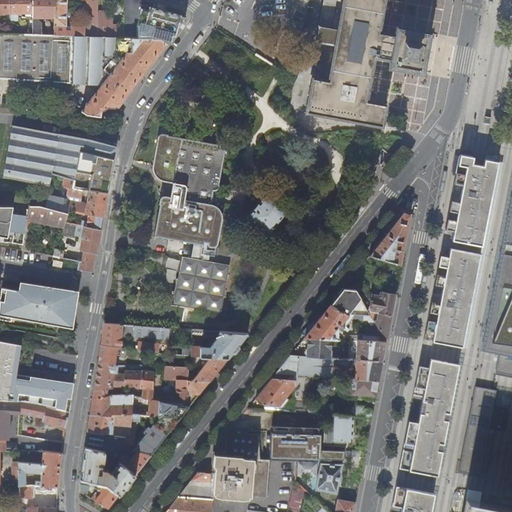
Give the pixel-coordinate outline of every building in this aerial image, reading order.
[(0,0),(0,12),(10,13),(10,0),(0,0)] [(19,13),(33,13),(33,0),(10,0),(10,13),(19,13)] [(39,17),(55,17),(55,0),(33,0),(33,13),(33,29),(33,35),(46,35),(46,32),(42,32),(42,23),(39,20),(39,17)] [(86,0),(86,1),(86,26),(72,26),(71,30),(66,30),(67,0),(55,0),(55,17),(54,35),(124,37),(124,25),(118,25),(118,23),(98,23),(99,12),(98,12),(98,0),(86,0)] [(137,26),(142,0),(125,0),(125,37),(137,38),(137,26)] [(321,42),(326,43),(335,45),(329,77),(323,76),(322,77),(319,77),(318,79),(312,78),(306,112),(382,125),(385,105),(366,101),(374,56),(391,59),(389,68),(423,74),(431,33),(397,27),(395,36),(378,32),(384,0),(324,0),(320,26),(319,26),(316,41),(321,42)] [(0,77),(101,85),(126,53),(124,49),(125,37),(124,37),(54,35),(46,35),(33,35),(30,35),(0,33),(0,77)] [(162,48),(167,43),(160,38),(137,38),(125,37),(124,49),(126,53),(101,85),(87,103),(86,102),(84,104),(85,105),(81,111),(88,115),(95,116),(100,116),(101,111),(107,107),(121,108),(123,100),(158,56),(162,48)] [(321,69),(326,43),(321,42),(316,68),(321,69)] [(92,140),(13,124),(2,175),(50,185),(52,173),(75,180),(81,151),(89,153),(95,155),(114,160),(115,160),(117,147),(92,140)] [(212,198),(213,192),(213,190),(215,190),(217,189),(219,187),(219,186),(226,146),(168,136),(168,135),(162,134),(160,134),(158,137),(152,169),(153,172),(155,175),(157,178),(159,179),(162,181),(165,182),(167,182),(170,183),(173,183),(170,196),(163,195),(161,196),(160,198),(159,204),(160,204),(155,236),(194,243),(191,259),(182,257),(174,304),(221,312),(229,266),(203,261),(203,259),(209,260),(210,255),(202,253),(204,242),(208,242),(208,244),(208,245),(209,246),(214,247),(216,246),(217,244),(222,217),(222,213),(221,211),(220,209),(218,208),(214,205),(211,203),(211,201),(212,198)] [(81,151),(75,180),(74,187),(90,190),(108,193),(115,160),(114,160),(95,155),(93,163),(91,163),(90,165),(91,167),(95,168),(96,164),(97,165),(97,168),(93,184),(84,183),(85,179),(83,179),(87,162),(89,153),(81,151)] [(474,157),(460,154),(453,191),(461,192),(459,202),(451,200),(445,229),(454,231),(452,240),(482,246),(498,161),(484,159),(483,165),(472,163),(474,157)] [(165,182),(163,195),(170,196),(173,183),(170,183),(167,182),(165,182)] [(63,198),(49,194),(47,206),(69,211),(70,210),(73,210),(83,212),(104,217),(108,193),(90,190),(88,200),(86,200),(85,202),(85,203),(72,201),(64,198),(63,198)] [(511,194),(503,243),(482,351),(499,354),(495,372),(511,375),(511,194)] [(248,217),(269,234),(287,211),(265,196),(248,217)] [(0,239),(24,244),(27,216),(12,213),(12,207),(0,204),(0,239)] [(76,235),(78,224),(77,224),(67,222),(69,214),(69,211),(47,206),(38,204),(35,205),(29,204),(27,216),(24,244),(23,250),(30,252),(37,221),(64,226),(63,233),(75,236),(76,235)] [(103,220),(104,217),(83,212),(82,217),(81,224),(85,225),(101,229),(103,220)] [(404,212),(370,255),(401,265),(405,243),(411,215),(404,212)] [(81,224),(78,224),(76,235),(83,237),(85,225),(81,224)] [(82,261),(80,261),(78,269),(82,270),(92,272),(96,253),(97,254),(101,229),(85,225),(83,237),(81,250),(84,251),(82,261)] [(432,341),(462,347),(481,253),(450,248),(449,256),(441,255),(435,284),(443,286),(440,302),(432,301),(424,339),(432,340),(432,341)] [(56,250),(55,256),(66,258),(67,253),(64,252),(64,251),(56,250)] [(22,282),(19,281),(18,290),(1,288),(0,294),(0,315),(55,324),(66,326),(73,327),(75,316),(79,290),(75,290),(22,282)] [(351,310),(361,298),(356,289),(344,288),(331,304),(348,313),(350,314),(353,311),(351,310)] [(372,295),(370,311),(373,312),(375,312),(378,312),(392,315),(395,295),(381,293),(381,297),(372,295)] [(341,329),(342,328),(344,325),(341,322),(348,314),(348,313),(331,304),(305,337),(308,337),(331,338),(337,339),(338,327),(341,329)] [(377,319),(374,321),(379,328),(383,333),(387,338),(390,324),(392,315),(378,312),(377,319)] [(376,333),(383,334),(383,333),(379,328),(374,321),(371,316),(350,314),(348,313),(348,314),(351,316),(355,319),(367,320),(376,333)] [(344,325),(351,316),(348,314),(341,322),(344,325)] [(121,347),(124,325),(123,324),(121,324),(104,322),(101,344),(117,345),(121,347)] [(169,339),(170,328),(135,325),(134,335),(169,339)] [(195,342),(192,342),(191,356),(206,357),(229,357),(248,333),(204,330),(203,338),(213,339),(215,337),(217,339),(210,348),(201,347),(194,347),(195,342)] [(329,357),(331,338),(308,337),(307,356),(329,357)] [(357,344),(356,359),(383,361),(385,352),(386,342),(381,341),(380,341),(354,340),(353,344),(357,344)] [(71,398),(73,386),(23,378),(23,379),(16,378),(17,373),(19,360),(21,345),(0,341),(0,400),(21,403),(38,404),(56,408),(58,408),(70,410),(71,398)] [(139,343),(138,350),(146,352),(158,353),(159,345),(139,343)] [(121,351),(121,347),(117,345),(101,344),(98,362),(115,365),(118,365),(118,362),(115,362),(117,351),(121,351)] [(333,368),(334,358),(329,357),(307,356),(291,354),(276,373),(316,376),(346,378),(379,380),(381,371),(383,361),(356,359),(356,369),(350,369),(333,368)] [(192,374),(189,373),(188,381),(210,381),(229,357),(206,357),(208,361),(196,376),(192,374)] [(399,468),(437,476),(459,364),(431,358),(429,367),(419,365),(414,395),(423,397),(418,422),(409,420),(399,468)] [(114,373),(115,365),(98,362),(94,389),(108,388),(112,388),(114,373)] [(153,399),(153,392),(155,366),(143,366),(142,372),(126,370),(125,374),(114,373),(112,388),(130,387),(143,388),(143,397),(147,398),(151,399),(153,399)] [(176,394),(176,404),(187,406),(188,394),(200,394),(210,381),(188,381),(189,373),(189,368),(166,367),(165,380),(177,381),(176,394)] [(23,378),(73,386),(74,383),(24,374),(17,373),(16,378),(23,379),(23,378)] [(315,390),(316,376),(276,373),(272,378),(295,380),(295,412),(309,412),(311,390),(315,390)] [(290,400),(281,411),(295,412),(295,380),(272,378),(256,399),(265,406),(279,407),(286,397),(290,400)] [(374,396),(376,396),(379,380),(346,378),(346,384),(351,384),(350,394),(369,395),(369,396),(371,397),(374,397),(374,396)] [(492,389),(475,386),(459,472),(480,476),(497,390),(492,389)] [(107,395),(108,388),(94,389),(93,397),(107,395)] [(176,394),(153,392),(153,399),(160,401),(176,404),(176,394)] [(136,399),(137,396),(134,395),(134,394),(111,394),(111,395),(107,395),(93,397),(90,414),(112,416),(112,413),(133,414),(134,399),(136,399)] [(151,399),(150,412),(150,415),(151,415),(158,415),(160,401),(153,399),(151,399)] [(21,403),(0,400),(0,419),(8,419),(9,412),(20,413),(21,403)] [(176,404),(160,401),(158,415),(182,416),(190,406),(187,406),(176,404)] [(51,424),(66,427),(70,410),(58,408),(56,408),(38,404),(21,403),(20,413),(22,413),(43,417),(42,420),(51,424)] [(347,406),(346,415),(354,416),(365,416),(365,418),(372,419),(373,410),(364,409),(364,406),(351,405),(351,406),(347,406)] [(132,420),(140,421),(140,414),(133,414),(112,413),(112,416),(90,414),(88,431),(112,433),(113,424),(131,426),(132,420)] [(140,442),(135,441),(133,450),(147,454),(152,454),(182,416),(158,415),(151,415),(150,421),(152,422),(151,423),(153,424),(150,428),(148,426),(146,429),(144,427),(142,430),(144,432),(143,433),(145,434),(140,441),(140,440),(140,442)] [(352,441),(353,425),(354,425),(355,424),(355,419),(355,418),(354,418),(354,416),(346,415),(335,415),(334,431),(325,430),(324,445),(348,446),(348,440),(352,441)] [(114,435),(112,433),(88,431),(85,446),(105,451),(108,452),(107,454),(120,462),(135,475),(152,454),(147,454),(133,450),(123,448),(125,437),(114,435)] [(345,450),(320,449),(322,433),(317,433),(314,433),(272,432),(270,432),(269,458),(322,460),(322,463),(323,463),(331,464),(331,460),(343,460),(343,459),(345,451),(345,450)] [(214,452),(212,473),(215,473),(214,493),(221,493),(221,495),(243,497),(244,495),(267,497),(270,460),(260,460),(259,454),(259,442),(259,436),(228,434),(227,453),(214,452)] [(126,437),(125,437),(123,448),(133,450),(135,441),(135,439),(126,437)] [(56,442),(55,451),(64,451),(65,443),(56,442)] [(102,469),(105,451),(85,446),(80,479),(98,482),(106,484),(120,495),(135,475),(120,462),(112,472),(108,472),(109,471),(109,470),(108,469),(108,470),(102,469)] [(19,481),(19,486),(25,486),(25,472),(41,473),(41,481),(36,481),(36,486),(58,487),(61,464),(63,453),(44,451),(42,463),(20,462),(19,462),(14,462),(12,465),(12,481),(19,481)] [(336,493),(342,464),(341,464),(333,464),(331,464),(323,463),(322,463),(321,463),(315,489),(336,493)] [(215,473),(212,473),(198,472),(179,496),(213,499),(214,493),(215,473)] [(99,498),(95,502),(108,509),(120,495),(106,484),(98,482),(94,487),(99,490),(95,493),(99,498)] [(94,491),(80,484),(80,492),(94,501),(94,491)] [(32,507),(33,485),(25,486),(19,486),(18,495),(18,507),(15,507),(13,511),(56,511),(56,509),(57,508),(41,507),(32,507)] [(430,511),(434,493),(396,485),(392,505),(402,507),(400,511),(430,511)] [(289,511),(301,511),(303,495),(291,494),(289,511)] [(211,511),(213,499),(179,496),(166,511),(211,511)] [(338,500),(335,511),(353,511),(354,511),(355,503),(338,500)] [(511,511),(511,510),(480,504),(467,502),(464,511),(511,511)]
